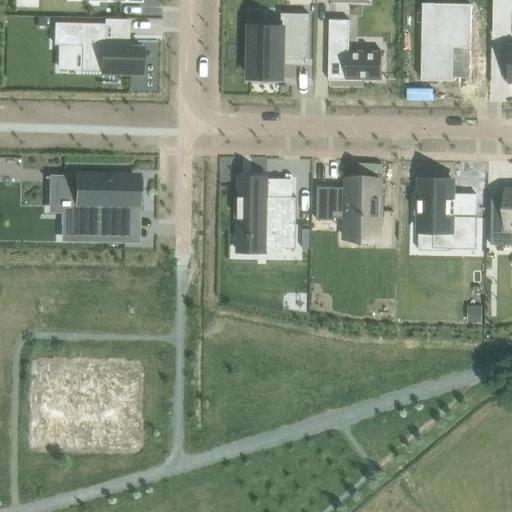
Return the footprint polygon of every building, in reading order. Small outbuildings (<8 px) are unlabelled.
[(424,4),(423,79),(446,80),(447,76),(470,77),(471,5),(424,4)] [(494,11),(493,34),(511,34),(511,11),(494,11)] [(251,27),(250,78),(282,78),(283,59),(306,59),(306,62),(308,62),(309,14),(282,13),(282,27),(251,27)] [(330,19),(329,65),(335,65),(334,78),(360,79),(360,81),(362,81),(362,79),(382,79),(382,52),(349,51),(350,20),(330,19)] [(55,23),(54,34),(55,34),(55,44),(58,44),(58,45),(59,45),(82,45),(82,70),(82,71),(100,71),(104,71),(121,71),(121,74),(137,74),(141,74),(141,64),(142,64),(142,47),(129,47),(125,47),(126,42),(126,40),(105,39),(105,24),(55,23)] [(45,177),(45,178),(57,178),(57,202),(62,202),(62,205),(73,205),(73,203),(78,203),(77,230),(96,230),(96,239),(128,239),(129,211),(128,211),(128,206),(139,207),(139,205),(136,205),(136,195),(139,195),(139,186),(136,186),(137,179),(115,178),(115,174),(77,173),(77,177),(45,177)] [(236,197),(236,218),(239,218),(239,222),(239,236),(265,236),(265,248),(296,249),(297,197),(293,197),(267,197),(267,178),(267,177),(239,177),(239,197),(236,197)] [(318,187),(317,220),(335,220),(335,218),(346,218),(346,232),(361,232),(378,232),(379,232),(379,215),(380,179),(361,179),(361,184),(347,183),(347,187),(318,187)] [(415,197),(415,215),(417,215),(417,214),(419,214),(419,231),(434,231),(434,248),(447,248),(447,249),(449,249),(476,249),(477,217),(454,216),(454,199),(453,199),(453,194),(454,181),(420,180),(419,199),(417,199),(417,198),(415,197)] [(492,194),(491,245),(511,245),(511,189),(508,190),(508,194),(492,194)] [(482,305),(471,305),(471,322),(482,321),(482,305)]
